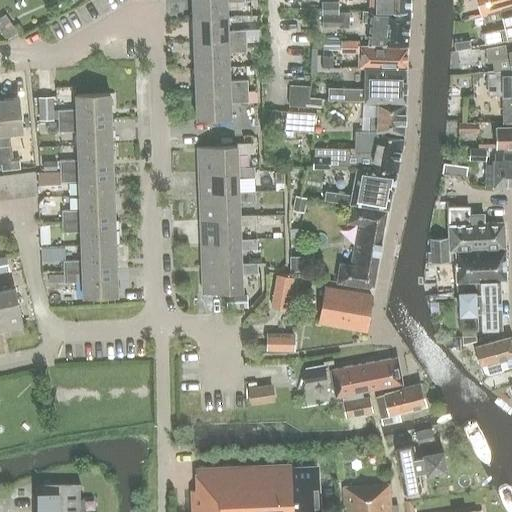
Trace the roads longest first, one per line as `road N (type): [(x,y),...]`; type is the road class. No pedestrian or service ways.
road 1 (residential): [(47,333),(157,328),(152,15),(133,16),(64,54),(0,53)]
road 2 (residential): [(417,0),(412,138),(377,314),(385,344)]
